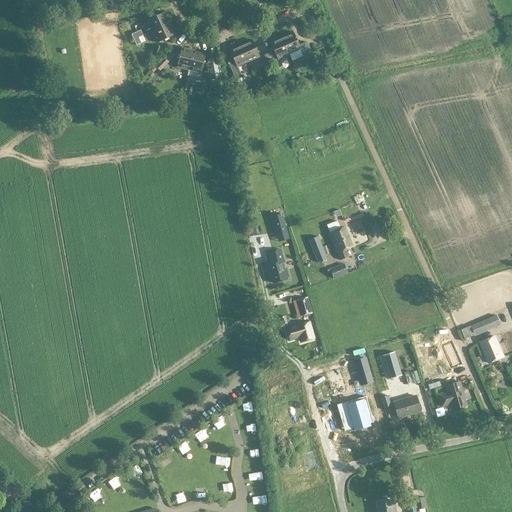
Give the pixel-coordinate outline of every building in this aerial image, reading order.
[(152,32),(170,23),(165,12),(147,20),(152,32)] [(175,34),(170,23),(152,32),(157,43),(175,34)] [(134,40),(138,38),(143,36),(140,30),(131,34),(134,40)] [(293,32),(281,37),(289,54),(300,49),(303,56),(309,54),(304,43),(298,45),(293,32)] [(289,54),(281,37),(270,42),(278,59),(289,54)] [(240,45),(248,62),(259,57),(251,39),(240,45)] [(248,62),(240,45),(229,50),(234,61),(228,64),(238,85),(244,82),(237,67),(248,62)] [(188,70),(193,51),(181,48),(176,67),(188,70)] [(193,51),(188,70),(200,73),(205,54),(193,51)] [(274,64),(269,52),(264,55),(269,66),(274,64)] [(163,59),(157,66),(162,70),(168,63),(163,59)] [(216,59),(209,60),(212,79),(220,77),(216,59)] [(360,189),(354,192),(363,210),(369,207),(360,189)] [(287,233),(281,214),(272,217),(277,236),(287,233)] [(345,228),(340,229),(337,221),(327,226),(330,233),(329,234),(333,244),(349,237),(345,228)] [(309,241),(313,252),(323,248),(318,237),(309,241)] [(349,237),(333,244),(337,253),(340,260),(348,257),(345,250),(353,247),(349,237)] [(323,248),(313,252),(318,263),(327,259),(323,248)] [(272,263),(268,264),(274,283),(287,280),(286,278),(288,277),(280,250),(269,253),(272,263)] [(334,279),(346,274),(342,265),(330,269),(334,279)] [(311,314),(309,304),(299,307),(302,317),(311,314)] [(480,322),(484,332),(499,325),(495,316),(480,322)] [(309,323),(308,323),(297,327),(286,330),(290,341),(300,338),(301,343),(314,339),(309,323)] [(503,358),(503,357),(494,337),(480,343),(489,364),(503,358)] [(451,342),(442,346),(452,369),(461,364),(451,342)] [(390,379),(402,376),(395,352),(383,356),(390,379)] [(361,385),(372,382),(365,358),(354,362),(361,385)] [(426,386),(437,383),(436,376),(424,380),(426,386)] [(445,386),(447,393),(439,395),(442,407),(451,404),(452,410),(467,406),(460,382),(445,386)] [(398,418),(420,412),(416,396),(393,403),(398,418)] [(366,397),(356,399),(357,402),(338,408),(342,421),(346,420),(349,428),(353,427),(354,431),(355,431),(355,430),(370,426),(371,426),(370,423),(373,422),(366,397)] [(129,467),(134,479),(143,476),(138,464),(129,467)] [(117,477),(109,480),(112,490),(120,488),(117,477)] [(140,499),(149,498),(147,487),(138,489),(140,499)] [(88,494),(94,504),(104,498),(97,488),(88,494)] [(415,511),(416,511),(414,498),(407,499),(408,511),(415,511)] [(396,511),(395,505),(393,505),(392,500),(377,503),(378,511),(396,511)]
